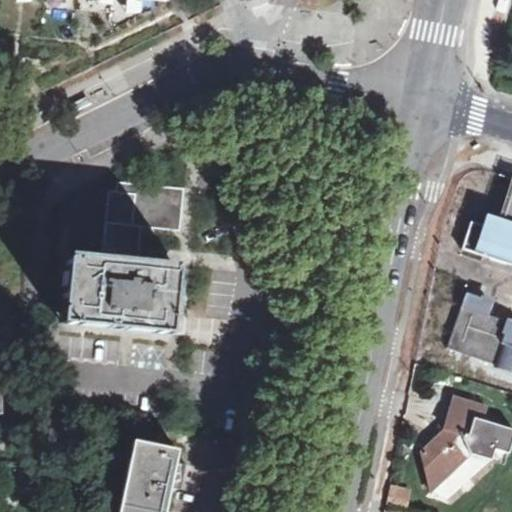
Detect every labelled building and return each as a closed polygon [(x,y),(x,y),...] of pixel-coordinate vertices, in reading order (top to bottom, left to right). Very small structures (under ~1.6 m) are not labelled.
[(79,109),(97,100),(93,93),(76,102),(79,109)] [(184,190),(122,184),(121,194),(109,192),(106,223),(180,231),(184,190)] [(511,184),(499,224),(494,222),(492,229),(471,222),(462,250),(511,265),(511,184)] [(115,260),(129,261),(131,232),(105,229),(103,250),(116,251),(115,260)] [(115,260),(67,255),(61,322),(169,333),(176,266),(129,261),(115,260)] [(334,284),(325,282),(321,304),(329,306),(334,284)] [(511,323),(483,314),(487,302),(463,294),(444,352),(511,375),(511,323)] [(488,407),(455,397),(445,430),(421,451),(432,492),(468,454),(509,466),(511,455),(511,429),(484,420),(488,407)] [(134,441),(118,511),(164,511),(170,487),(182,490),(186,464),(175,462),(178,450),(134,441)] [(412,487),(391,481),(385,504),(407,508),(412,487)]
